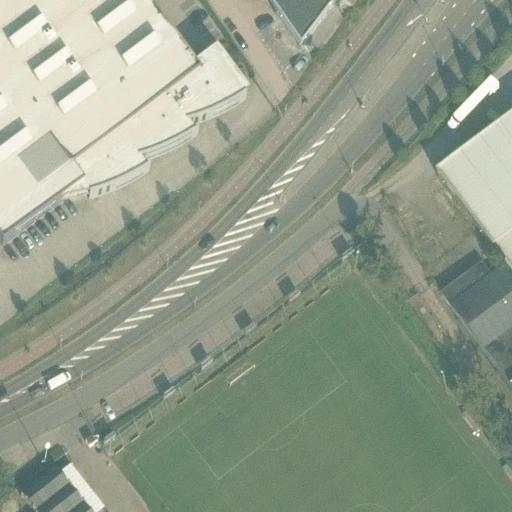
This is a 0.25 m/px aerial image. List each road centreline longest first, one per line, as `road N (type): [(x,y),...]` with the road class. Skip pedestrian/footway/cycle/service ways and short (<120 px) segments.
road 1 (secondary): [(72,369),(113,355),(261,243),(477,0)]
road 2 (unclassified): [(0,442),(122,377),(262,274),(346,198),(426,288)]
road 3 (secondary): [(415,0),(316,129),(222,231),(96,335),(72,369)]
road 4 (unclassified): [(511,403),(426,288)]
